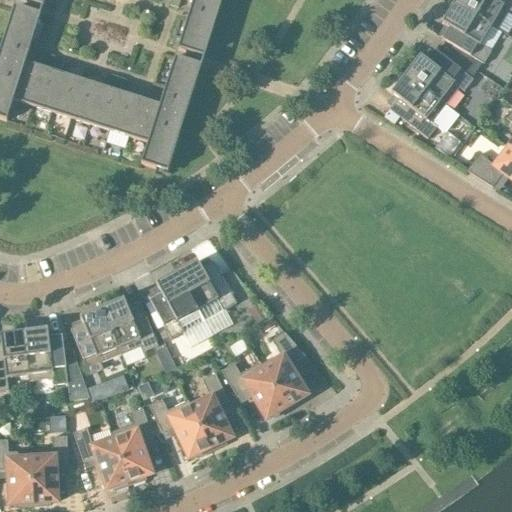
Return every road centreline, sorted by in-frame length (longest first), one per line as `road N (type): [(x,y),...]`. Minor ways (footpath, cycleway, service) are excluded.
road 1 (residential): [(219,203),(370,378),(373,393),(292,453),(170,511)]
road 2 (residential): [(219,203),(59,289),(0,292)]
road 3 (residential): [(511,222),(331,112)]
road 4 (residential): [(331,112),(219,203)]
road 5 (residential): [(411,0),(331,112)]
